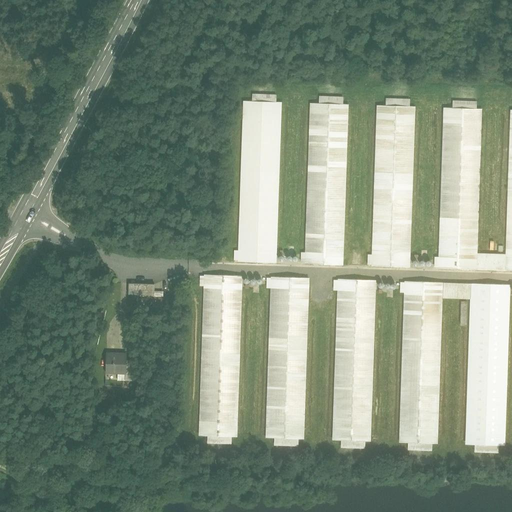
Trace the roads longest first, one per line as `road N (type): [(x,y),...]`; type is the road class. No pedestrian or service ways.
road 1 (primary): [(0,260),(138,0)]
road 2 (track): [(0,464),(142,511)]
